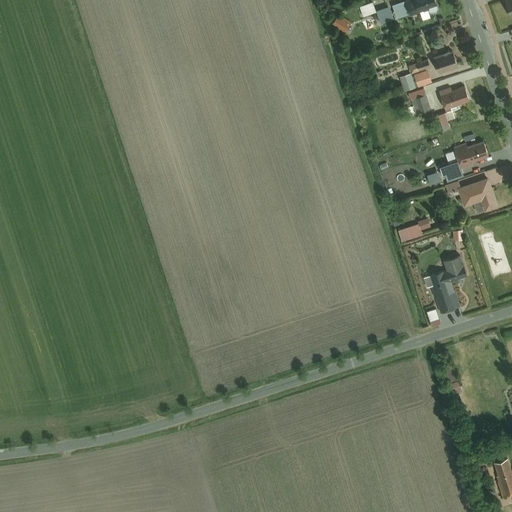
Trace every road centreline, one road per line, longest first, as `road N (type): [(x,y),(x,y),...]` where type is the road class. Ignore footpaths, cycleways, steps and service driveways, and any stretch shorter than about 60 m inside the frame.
road 1 (tertiary): [(0,451),(137,427),(511,309)]
road 2 (tertiary): [(511,129),(468,0)]
